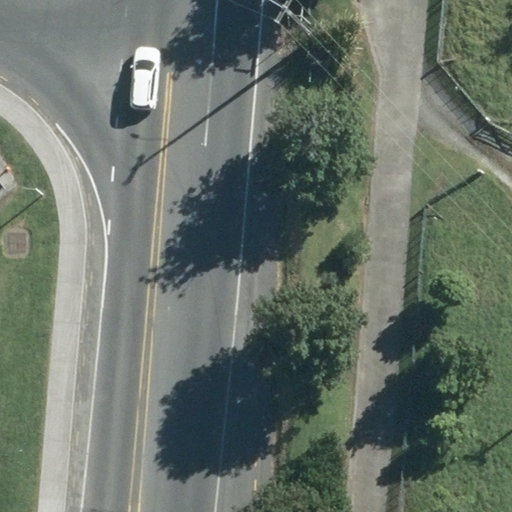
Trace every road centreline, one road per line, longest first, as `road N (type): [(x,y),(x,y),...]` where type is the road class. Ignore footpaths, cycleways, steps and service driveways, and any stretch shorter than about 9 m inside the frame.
road 1 (primary): [(153,296),(0,61)]
road 2 (primary): [(183,21),(153,296)]
road 3 (primary): [(153,296),(133,511)]
